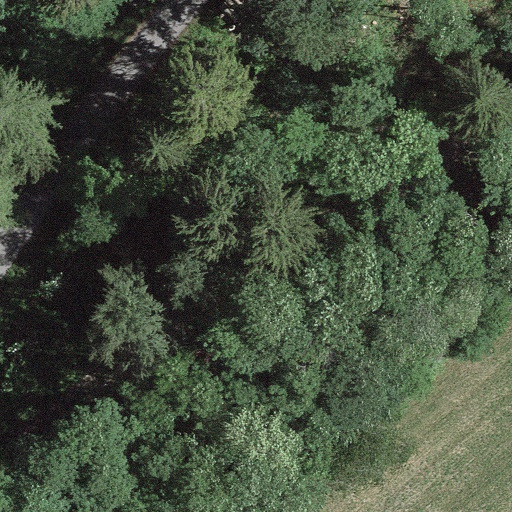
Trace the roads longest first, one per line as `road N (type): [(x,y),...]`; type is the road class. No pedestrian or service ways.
road 1 (track): [(0,488),(46,437),(215,304),(511,111)]
road 2 (unclassified): [(0,259),(186,0)]
